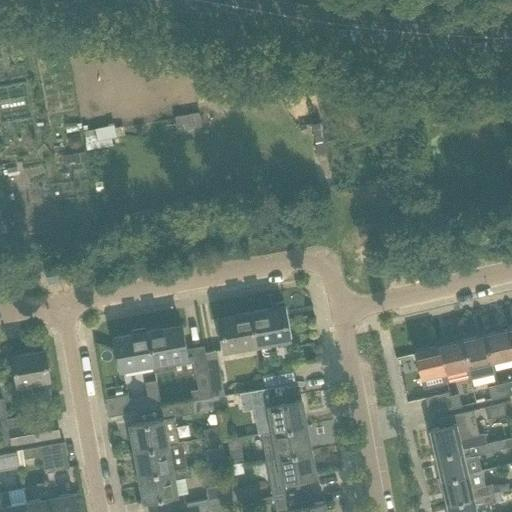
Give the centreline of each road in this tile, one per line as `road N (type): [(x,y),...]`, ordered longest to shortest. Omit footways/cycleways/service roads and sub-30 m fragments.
road 1 (tertiary): [(181,0),(400,31),(511,34)]
road 2 (residential): [(63,307),(289,260),(316,265),(335,282),(339,301)]
road 3 (residential): [(376,511),(339,301)]
road 4 (residential): [(100,511),(63,307)]
road 5 (residential): [(339,301),(370,306),(511,274)]
